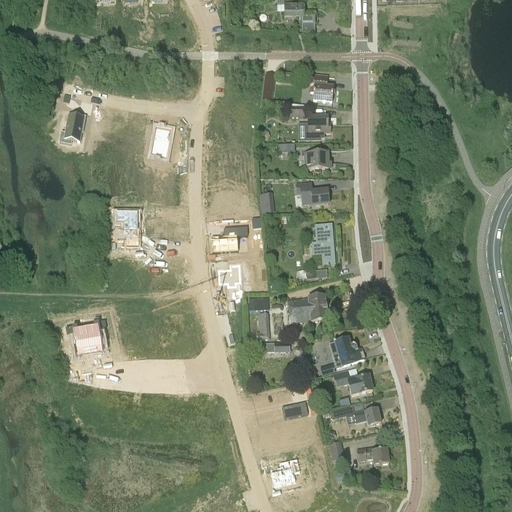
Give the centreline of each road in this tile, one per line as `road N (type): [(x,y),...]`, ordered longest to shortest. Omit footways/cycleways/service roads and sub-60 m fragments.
road 1 (tertiary): [(412,511),(412,412),(366,190),(363,57)]
road 2 (residential): [(222,371),(194,230),(199,111)]
road 3 (secondary): [(511,343),(493,260),(498,218),(511,194)]
road 4 (residential): [(73,376),(222,371)]
road 5 (residential): [(266,511),(222,371)]
road 6 (residential): [(64,88),(199,111)]
